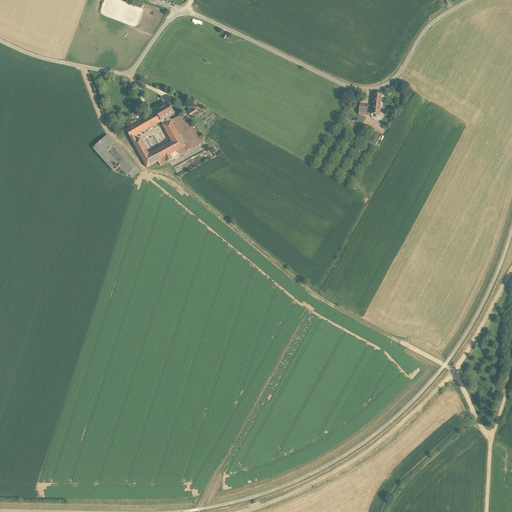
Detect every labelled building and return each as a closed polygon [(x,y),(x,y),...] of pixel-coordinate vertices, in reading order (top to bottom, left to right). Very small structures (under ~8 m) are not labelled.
[(379,116),(381,96),(373,95),(371,115),(379,116)] [(160,168),(202,145),(185,114),(172,121),(171,121),(162,126),(171,143),(168,144),(167,142),(163,144),(164,146),(149,155),(140,139),(137,141),(135,138),(175,115),(175,114),(174,114),(170,107),(170,106),(169,104),(155,113),(156,114),(138,124),(136,121),(130,124),(132,127),(125,131),(147,170),(158,163),(160,167),(160,168)] [(367,106),(359,106),(358,117),(366,118),(367,106)] [(134,176),(140,171),(108,136),(92,150),(113,173),(119,168),(127,178),(129,176),(132,179),(135,177),(134,176)] [(368,144),(373,148),(377,143),(372,139),(368,144)]
